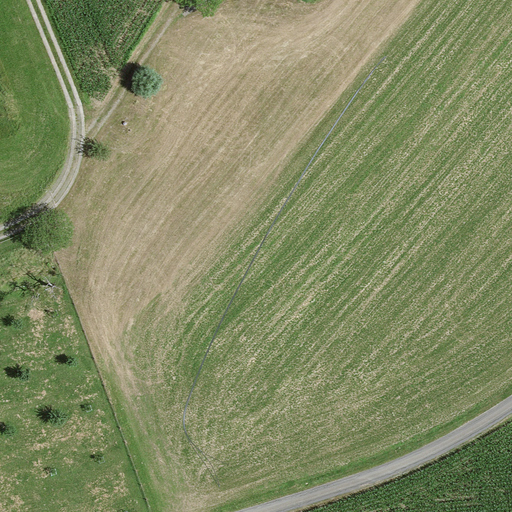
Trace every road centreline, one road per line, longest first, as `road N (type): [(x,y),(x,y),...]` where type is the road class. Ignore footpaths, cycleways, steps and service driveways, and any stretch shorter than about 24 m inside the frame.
road 1 (track): [(35,0),(79,136),(71,177),(48,211),(0,241)]
road 2 (track): [(511,404),(431,451),(257,511)]
